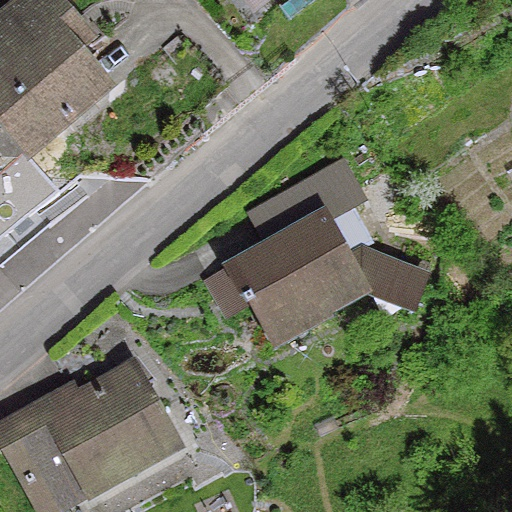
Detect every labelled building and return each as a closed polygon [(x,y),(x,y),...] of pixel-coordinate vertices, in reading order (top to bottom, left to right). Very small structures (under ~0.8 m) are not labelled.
[(99,90),(101,88),(73,54),(85,44),(48,0),(21,0),(0,18),(0,130),(21,151),(61,122),(58,118),(96,86),(99,90)] [(241,0),(248,8),(258,0),(241,0)] [(143,65),(154,77),(183,109),(216,80),(175,34),(143,65)] [(0,241),(56,190),(21,151),(0,170),(0,241)] [(337,167),(245,217),(265,253),(229,273),(227,270),(206,282),(214,295),(231,287),(242,306),(245,304),(267,344),(360,291),(321,221),(356,202),(337,167)] [(131,373),(113,383),(109,375),(105,376),(110,385),(75,404),(69,393),(37,410),(40,415),(0,437),(0,450),(35,511),(51,511),(76,498),(77,499),(152,458),(151,456),(170,446),(131,373)]
